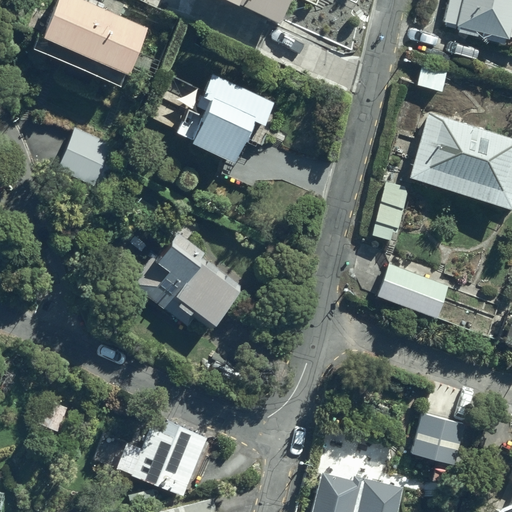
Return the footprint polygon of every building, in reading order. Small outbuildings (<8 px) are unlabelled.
[(140,22),(87,0),(48,0),(35,26),(119,63),(140,22)] [(239,0),(271,15),(278,0),(239,0)] [(511,26),(511,0),(443,0),(439,15),(443,15),(442,20),(453,21),(453,17),(511,26)] [(270,96),(208,66),(197,86),(203,89),(195,105),(182,99),(177,110),(179,111),(173,122),(227,148),(237,128),(243,131),(252,113),(260,117),(270,96)] [(405,168),(511,197),(511,129),(425,105),(405,168)] [(72,123),(54,160),(95,179),(98,171),(103,174),(110,158),(102,154),(109,141),(72,123)] [(405,183),(383,177),(368,228),(386,234),(390,221),(393,222),(405,183)] [(210,328),(234,295),(211,279),(214,274),(203,266),(200,270),(194,266),(200,258),(181,245),(170,237),(125,294),(132,300),(155,316),(169,299),(176,304),(172,310),(184,318),(188,313),(210,328)] [(443,279),(383,258),(372,288),(432,310),(443,279)] [(39,390),(37,396),(30,415),(56,424),(65,399),(39,390)] [(461,419),(418,410),(408,450),(453,458),(461,419)] [(139,440),(127,437),(116,463),(181,488),(203,430),(163,414),(160,423),(148,418),(139,440)] [(511,511),(511,462),(509,471),(511,471),(511,483),(508,494),(496,499),(490,511),(511,511)] [(347,470),(318,463),(305,511),(389,511),(398,477),(349,464),(347,470)] [(213,511),(209,493),(152,505),(153,511),(213,511)]
